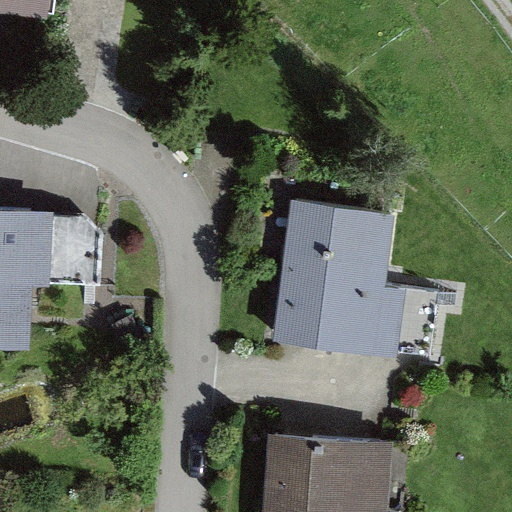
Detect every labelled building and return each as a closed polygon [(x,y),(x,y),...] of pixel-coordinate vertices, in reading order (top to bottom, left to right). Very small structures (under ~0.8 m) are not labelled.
[(53,191),(0,189),(0,332),(31,333),(33,271),(50,272),(53,202),(53,191)] [(395,205),(294,192),(276,323),(399,339),(408,271),(386,268),(395,205)] [(76,203),(53,202),(50,272),(103,275),(107,226),(93,214),(76,203)] [(409,280),(408,331),(437,331),(438,281),(409,280)] [(398,427),(270,417),(262,511),(364,511),(365,500),(392,502),(398,427)]
